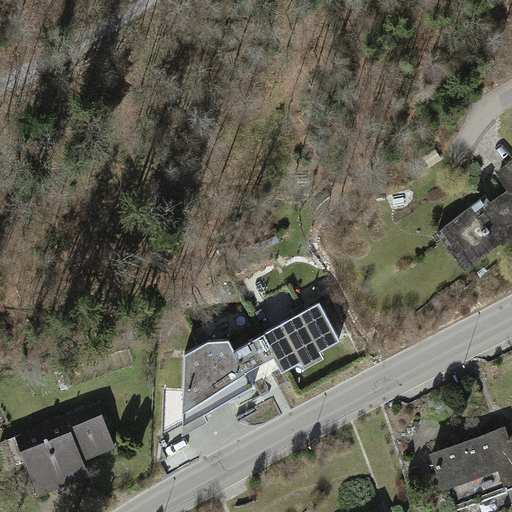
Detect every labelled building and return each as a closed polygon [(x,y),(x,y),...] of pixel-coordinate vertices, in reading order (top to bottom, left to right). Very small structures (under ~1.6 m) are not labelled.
[(478,206),(444,233),(474,271),(511,240),(511,163),(500,173),(511,187),(511,191),(484,213),(478,206)] [(207,341),(185,352),(184,424),(338,340),(319,303),(236,350),(230,340),(207,341)] [(101,403),(22,437),(47,494),(95,473),(90,461),(121,447),(101,403)] [(499,432),(430,454),(434,467),(503,445),(499,432)] [(511,441),(503,445),(434,467),(440,484),(511,460),(511,441)] [(511,460),(440,484),(445,502),(511,480),(511,460)] [(511,480),(445,502),(448,511),(490,511),(511,505),(511,480)]
